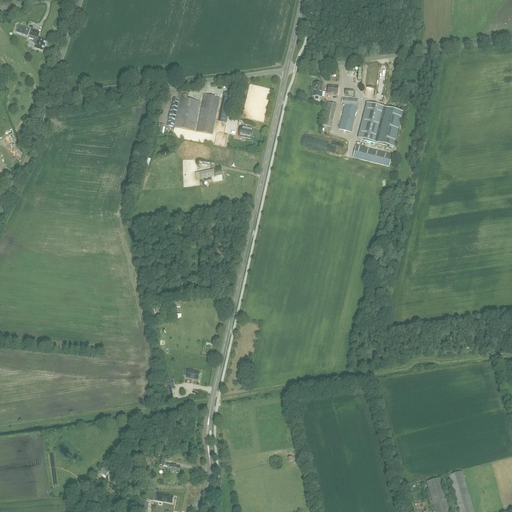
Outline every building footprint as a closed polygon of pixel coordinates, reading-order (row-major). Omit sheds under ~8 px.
[(28,37),(30,29),(18,25),(16,32),(28,37)] [(43,51),(46,41),(37,38),(39,33),(32,30),(29,38),(34,40),(33,42),(34,44),(36,45),(35,48),(43,51)] [(322,97),(323,84),(313,83),(312,96),(314,97),(314,101),(319,101),(319,97),(322,97)] [(337,94),(338,86),(328,85),(327,93),(337,94)] [(224,93),(220,112),(228,113),(232,95),(224,93)] [(194,131),(200,102),(188,99),(188,96),(181,94),(174,127),(194,131)] [(215,120),(219,98),(204,95),(197,132),(212,135),(215,120)] [(179,100),(174,99),(172,109),(171,109),(167,126),(173,127),(179,100)] [(350,132),(357,106),(356,106),(357,100),(342,99),(342,105),(345,105),(339,129),(350,132)] [(330,127),(336,105),(327,103),(322,125),(330,127)] [(367,103),(358,139),(394,148),(403,112),(385,108),(367,103)] [(251,139),(253,130),(241,127),(239,137),(251,139)] [(353,158),(389,167),(392,155),(356,146),(353,158)] [(222,175),(221,169),(213,171),(213,170),(200,172),(201,179),(214,177),(214,176),(222,175)] [(187,378),(198,380),(199,373),(193,371),(193,370),(189,369),(187,378)] [(169,381),(166,381),(167,387),(169,399),(173,398),(172,393),(171,390),(175,389),(174,383),(170,384),(169,381)] [(180,467),(168,464),(167,468),(171,469),(171,472),(179,474),(180,467)] [(100,472),(106,476),(109,471),(104,467),(100,472)] [(435,511),(473,511),(462,472),(449,475),(459,511),(449,511),(440,478),(427,482),(435,511)] [(172,504),(174,497),(169,496),(170,495),(166,495),(159,493),(158,496),(160,497),(159,501),(164,502),(172,504)] [(147,511),(149,502),(142,501),(141,510),(147,511)]
